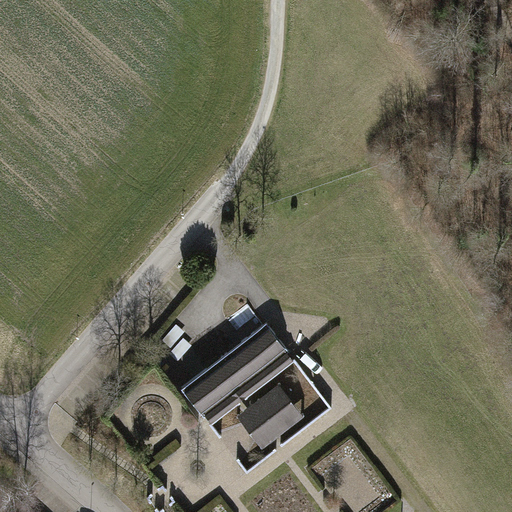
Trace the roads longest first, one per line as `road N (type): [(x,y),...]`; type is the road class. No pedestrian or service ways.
road 1 (unclassified): [(16,424),(225,183)]
road 2 (track): [(225,183),(261,120),(278,0)]
road 3 (residential): [(111,511),(16,424)]
